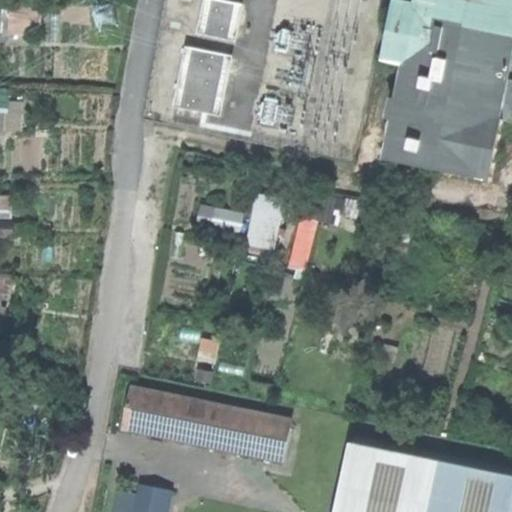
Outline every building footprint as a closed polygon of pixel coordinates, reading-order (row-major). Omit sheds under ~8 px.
[(244,3),(228,0),(203,0),(197,34),(236,42),(244,3)] [(402,71),(384,163),(489,183),(500,124),(508,124),(508,115),(511,115),(511,52),(509,52),(511,36),(511,0),(416,0),(416,4),(398,0),(393,0),(381,67),(402,71)] [(233,55),(184,47),(173,108),(222,117),(233,55)] [(0,130),(26,131),(26,94),(0,94),(0,130)] [(249,245),(279,251),(290,199),(260,192),(249,245)] [(0,211),(12,211),(12,196),(0,196),(0,211)] [(245,232),(248,211),(204,205),(201,226),(245,232)] [(312,270),(319,221),(301,218),(294,267),(312,270)] [(122,428),(286,462),(295,421),(131,387),(122,428)] [(511,511),(511,464),(357,434),(340,511),(511,511)] [(133,511),(169,511),(175,490),(140,483),(137,494),(133,511)] [(133,511),(137,494),(118,490),(113,511),(133,511)]
